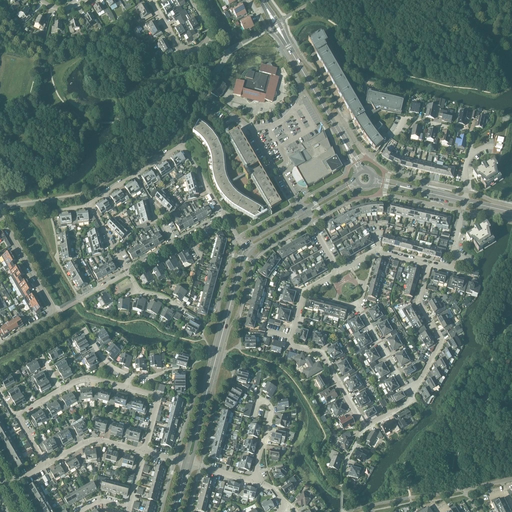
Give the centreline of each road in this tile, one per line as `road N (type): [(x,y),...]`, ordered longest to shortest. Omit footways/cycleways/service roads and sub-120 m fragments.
road 1 (residential): [(224,217),(181,144),(88,204)]
road 2 (tertiary): [(187,462),(236,281)]
road 3 (tertiary): [(344,143),(266,9)]
road 4 (residential): [(410,395),(440,341),(419,301),(427,266)]
road 5 (residential): [(364,425),(320,353),(290,344),(291,337)]
